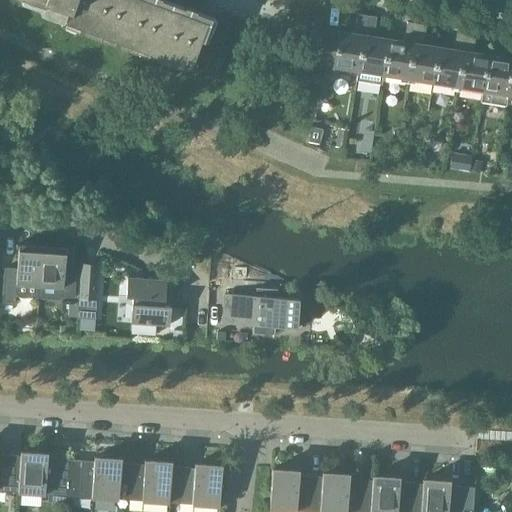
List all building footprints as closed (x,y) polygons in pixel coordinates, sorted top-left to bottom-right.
[(64,21),(188,67),(205,21),(150,0),(31,0),(42,4),(44,0),(68,10),(64,21)] [(333,67),(358,72),(367,16),(358,14),(354,34),(339,32),(338,38),(333,67)] [(358,72),(383,76),(389,40),(374,38),(377,17),(367,16),(358,72)] [(408,79),(417,24),(408,22),(404,42),(389,40),(383,76),(408,79)] [(433,83),(439,48),(424,45),(426,25),(417,24),(408,79),(433,83)] [(433,83),(458,87),(467,32),(457,30),(453,50),(439,48),(433,83)] [(467,32),(458,87),(483,91),(488,56),(474,53),(476,33),(467,32)] [(332,72),(333,67),(338,38),(326,36),(320,70),(332,72)] [(483,91),(508,95),(511,67),(511,39),(507,38),(503,58),(488,56),(483,91)] [(40,286),(42,246),(17,245),(17,246),(19,246),(17,269),(5,268),(3,301),(15,302),(16,296),(39,298),(40,286)] [(68,248),(42,246),(40,286),(62,288),(61,297),(75,298),(77,265),(65,264),(66,249),(68,250),(68,248)] [(266,285),(267,274),(230,258),(228,283),(266,285)] [(79,299),(95,300),(98,266),(81,265),(79,299)] [(146,329),(147,323),(169,325),(170,306),(164,306),(166,280),(127,278),(126,297),(132,297),(130,322),(132,322),(132,328),(146,329)] [(254,325),(253,333),(275,335),(275,327),(297,328),(299,299),(277,297),(278,289),(256,288),(256,296),(226,294),(226,296),(227,296),(225,321),(224,321),(224,323),(254,325)] [(20,456),(18,493),(48,495),(47,501),(67,502),(68,496),(71,459),(60,458),(47,458),(38,457),(38,453),(21,452),(20,456)] [(0,491),(7,492),(18,493),(20,456),(10,455),(0,454),(0,491)] [(71,459),(68,496),(119,500),(121,463),(121,459),(103,457),(103,461),(71,459)] [(121,463),(119,500),(169,503),(171,466),(171,462),(154,461),(153,465),(121,463)] [(171,466),(169,503),(179,504),(219,507),(222,466),(204,464),(204,468),(194,468),(182,467),(171,466)] [(269,510),(298,511),(319,511),(322,476),(299,475),(299,471),(272,469),(269,510)] [(319,511),(369,511),(372,480),(349,478),(349,474),(322,472),(322,476),(319,511)] [(369,511),(420,511),(423,483),(399,482),(400,478),(373,476),(372,480),(369,511)] [(423,483),(420,511),(472,511),(474,487),(450,485),(450,481),(423,479),(423,483)]
